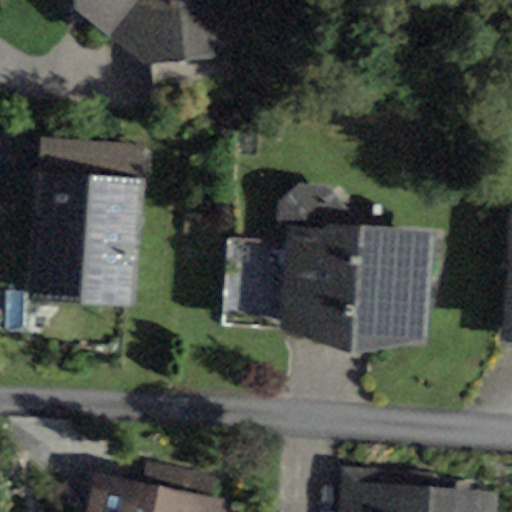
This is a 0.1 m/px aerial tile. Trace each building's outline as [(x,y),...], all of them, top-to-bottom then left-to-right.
[(73,0),(74,4),(96,0),(100,0),(122,22),(133,12),(146,17),(152,98),(221,93),(215,10),(233,8),(232,0),(73,0)] [(58,138),(54,184),(46,183),(39,289),(125,295),(136,143),(58,138)] [(233,238),(227,317),(292,321),(292,329),(361,334),(362,322),(377,323),(385,331),(415,333),(422,238),(360,233),(325,193),(300,192),(283,205),(282,222),(298,241),(233,238)] [(148,467),(143,495),(104,487),(98,511),(206,511),(212,480),(148,467)] [(484,511),(485,503),(443,500),(443,505),(413,503),(413,493),(405,482),(352,478),(349,511),(484,511)]
